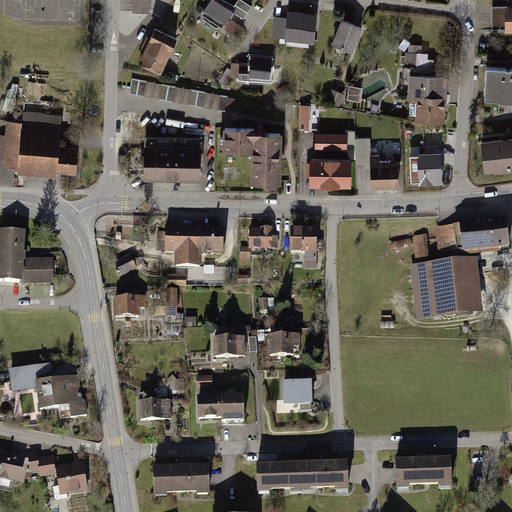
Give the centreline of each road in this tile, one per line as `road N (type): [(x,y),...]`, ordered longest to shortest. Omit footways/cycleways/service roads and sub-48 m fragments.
road 1 (primary): [(118,452),(86,259),(67,221)]
road 2 (residential): [(340,444),(332,207)]
road 3 (residential): [(109,203),(332,207)]
road 4 (residential): [(340,444),(118,452)]
road 5 (residential): [(112,0),(109,203)]
road 6 (residential): [(467,0),(463,201)]
road 7 (residential): [(511,439),(340,444)]
road 8 (residential): [(332,207),(463,201)]
road 9 (residential): [(0,429),(118,452)]
